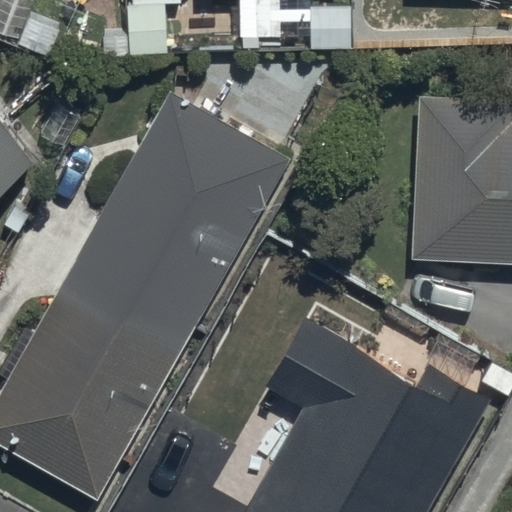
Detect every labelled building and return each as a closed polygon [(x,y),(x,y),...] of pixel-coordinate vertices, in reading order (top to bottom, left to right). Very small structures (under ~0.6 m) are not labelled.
[(31,0),(0,0),(0,33),(48,54),(60,26),(27,12),(31,0)] [(132,0),(132,1),(126,1),(127,31),(101,32),(102,53),(168,51),(166,0),(132,0)] [(457,0),(414,0),(414,38),(457,39),(457,0)] [(167,75),(0,377),(0,431),(103,488),(293,144),(167,75)] [(511,82),(416,78),(408,242),(511,246),(511,82)] [(0,98),(0,172),(37,141),(0,98)] [(421,511),(495,382),(313,280),(261,373),(302,396),(240,506),(257,511),(421,511)]
